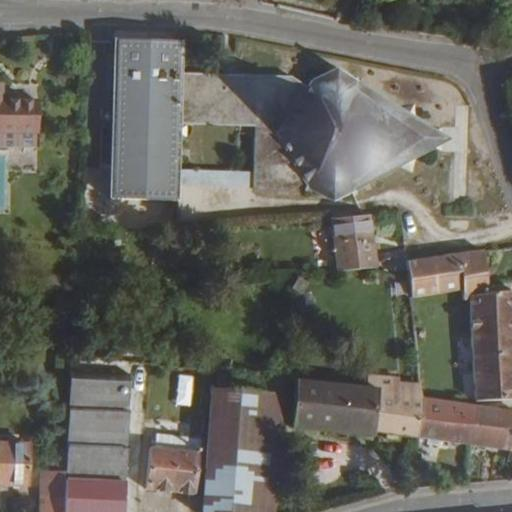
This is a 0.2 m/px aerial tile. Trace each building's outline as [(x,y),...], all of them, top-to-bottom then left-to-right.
[(511,0),(498,0),(511,39),(511,0)] [(179,123),(182,76),(183,44),(122,41),(113,200),(176,203),(176,189),(177,172),(179,123)] [(261,80),(182,76),(179,123),(259,128),(261,80)] [(432,138),(338,76),(316,84),(316,97),(278,135),(314,182),(314,189),(335,196),(434,146),(432,138)] [(289,192),(314,182),(278,135),(316,97),(294,82),(261,80),(259,128),(257,176),(256,190),(289,192)] [(4,111),(0,110),(0,131),(44,133),(45,102),(21,102),(22,89),(5,89),(4,111)] [(257,176),(177,172),(176,189),(256,193),(256,190),(257,176)] [(379,270),(372,215),(332,218),(336,270),(377,269),(379,270)] [(491,295),(489,284),(485,251),(434,257),(438,293),(464,291),(466,299),(473,297),(491,295)] [(438,293),(434,257),(413,259),(409,260),(411,279),(413,297),(438,293)] [(511,335),(511,292),(491,295),(473,297),(474,336),(511,335)] [(511,400),(511,335),(474,336),(476,400),(511,400)] [(126,511),(130,375),(71,373),(67,436),(120,441),(115,487),(66,483),(65,511),(126,511)] [(282,378),(240,373),(238,394),(280,398),(282,378)] [(379,395),(380,390),(298,381),(292,427),(374,435),(375,432),(379,395)] [(392,396),(379,395),(375,432),(418,438),(425,397),(422,397),(414,396),(415,386),(394,383),(392,396)] [(272,511),(284,399),(280,398),(238,394),(215,391),(204,511),(272,511)] [(418,438),(471,446),(477,406),(425,397),(418,438)] [(511,412),(477,406),(471,446),(511,451),(510,457),(511,457),(511,412)] [(120,441),(67,436),(66,470),(66,483),(115,487),(120,441)] [(31,444),(0,443),(0,484),(30,485),(30,482),(31,444)] [(148,490),(198,494),(203,453),(152,448),(148,490)] [(66,470),(45,469),(44,483),(42,511),(65,511),(66,483),(66,470)]
